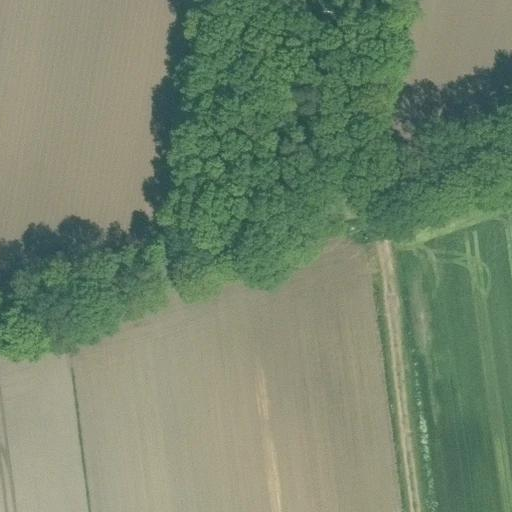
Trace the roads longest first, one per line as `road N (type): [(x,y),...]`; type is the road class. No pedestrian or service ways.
road 1 (tertiary): [(0,324),(511,153)]
road 2 (track): [(415,511),(380,244)]
